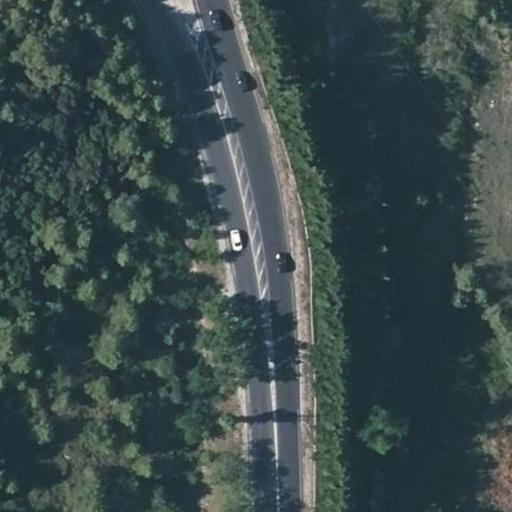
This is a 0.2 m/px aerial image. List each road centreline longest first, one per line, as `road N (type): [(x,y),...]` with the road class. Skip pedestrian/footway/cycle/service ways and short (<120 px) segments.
road 1 (primary): [(155,0),(223,175),(272,399)]
road 2 (primary): [(272,399),(272,247),(211,0)]
